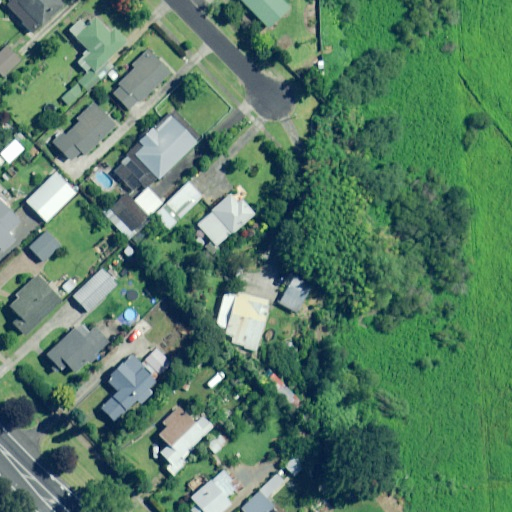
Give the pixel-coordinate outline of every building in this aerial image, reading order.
[(9,0),(5,5),(33,33),(41,25),(43,27),(65,6),(59,0),(9,0)] [(239,0),(267,28),(288,7),(281,0),(239,0)] [(77,82),(88,93),(114,66),(109,61),(128,41),(113,27),(110,30),(105,25),(103,28),(94,19),(86,28),(79,20),(68,31),(87,51),(76,62),(86,73),(77,82)] [(21,60),(7,46),(0,52),(0,74),(3,77),(21,60)] [(131,66),(133,68),(117,85),(119,87),(112,94),(130,112),(169,72),(147,50),(131,66)] [(83,93),(76,85),(61,99),(69,107),(83,93)] [(80,152),(84,156),(101,139),(115,125),(93,103),(76,120),(78,122),(65,136),(61,133),(51,143),(70,161),(80,152)] [(140,186),(143,189),(149,183),(151,184),(156,179),(159,182),(196,143),(194,141),(200,134),(171,107),(123,157),(124,158),(111,172),(133,193),(140,186)] [(21,155),(13,146),(5,153),(13,162),(21,155)] [(75,194),(56,173),(25,201),(45,223),(75,194)] [(202,197),(187,183),(177,193),(172,189),(168,193),(172,197),(154,216),(169,230),(202,197)] [(133,202),(124,193),(103,215),(129,241),(150,219),(148,217),(162,203),(147,188),(133,202)] [(237,204),(229,194),(210,211),(211,212),(197,225),(216,247),(253,215),(241,200),(237,204)] [(20,221),(0,199),(0,249),(2,252),(14,240),(8,233),(20,221)] [(56,244),(45,232),(28,247),(39,259),(56,244)] [(139,257),(129,246),(123,252),(132,263),(139,257)] [(117,286),(102,269),(73,297),(88,314),(117,286)] [(60,302),(37,276),(14,296),(16,298),(8,305),(19,318),(12,324),(22,335),(60,302)] [(68,294),(77,286),(70,277),(61,286),(68,294)] [(310,288),(291,278),(278,304),(296,313),(310,288)] [(269,302),(224,290),(214,326),(226,329),(224,334),(233,337),(231,344),(255,351),(269,302)] [(87,333),(79,324),(45,355),(60,371),(66,365),(74,374),(110,342),(96,326),(87,333)] [(141,339),(133,330),(122,340),(130,349),(141,339)] [(155,349),(144,362),(159,375),(170,362),(155,349)] [(143,366),(131,354),(106,381),(117,392),(100,409),(114,422),(135,400),(140,405),(151,394),(147,390),(155,382),(141,369),(143,366)] [(303,406),(274,374),(266,381),(296,413),(303,406)] [(195,423),(178,407),(162,424),(166,427),(157,436),(163,441),(155,449),(150,455),(174,477),(188,463),(183,458),(213,426),(202,416),(195,423)] [(227,442),(220,435),(208,447),(215,454),(227,442)] [(306,465),(296,456),(285,467),(294,477),(306,465)] [(235,489),(222,472),(190,498),(196,506),(190,511),(221,511),(230,505),(224,498),(235,489)] [(266,511),(265,511),(272,504),(267,499),(284,482),(277,474),(240,510),(242,511),(266,511)]
